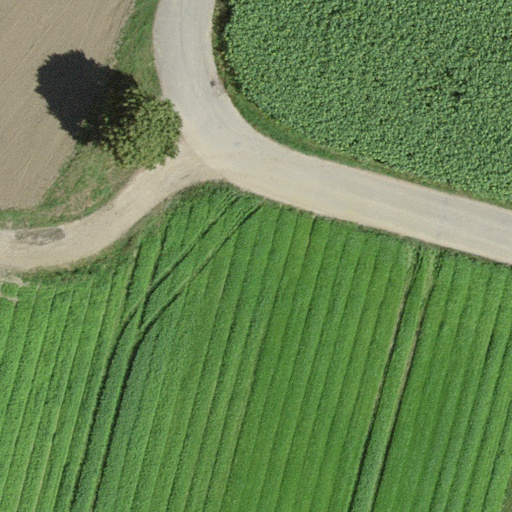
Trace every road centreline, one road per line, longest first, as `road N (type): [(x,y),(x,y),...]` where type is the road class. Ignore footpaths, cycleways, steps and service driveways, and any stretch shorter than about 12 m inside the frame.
road 1 (residential): [(192,0),(204,105),(266,169),(511,238)]
road 2 (track): [(0,244),(80,246),(169,193),(226,128)]
